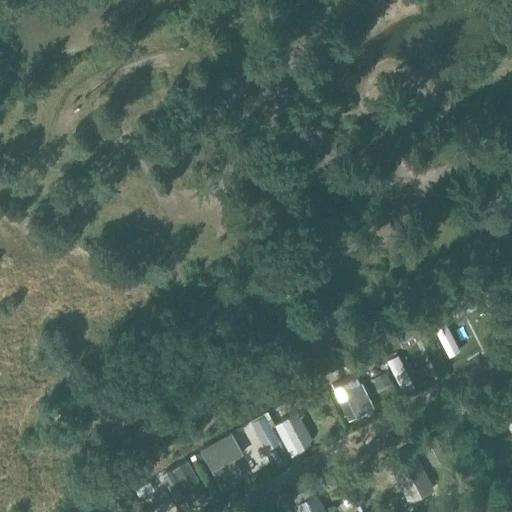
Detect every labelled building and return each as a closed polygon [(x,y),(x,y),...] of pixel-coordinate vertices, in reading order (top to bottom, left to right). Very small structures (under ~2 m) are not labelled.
[(134,0),(140,14),(155,8),(152,0),(134,0)] [(43,57),(51,57),(50,32),(30,32),(31,70),(44,69),(43,57)] [(393,59),(411,98),(435,87),(416,47),(393,59)] [(102,95),(118,118),(129,110),(113,87),(102,95)] [(123,175),(135,197),(146,190),(134,168),(123,175)] [(358,218),(373,213),(364,185),(348,191),(358,218)] [(308,232),(312,253),(324,250),(320,230),(308,232)] [(451,331),(465,325),(460,315),(445,322),(444,319),(432,325),(452,366),(464,360),(451,331)] [(411,348),(399,354),(393,342),(383,347),(403,387),(414,381),(409,371),(420,366),(411,348)] [(350,388),(359,384),(353,372),(330,383),(348,420),(362,413),(350,388)] [(511,433),(511,409),(502,415),(511,433)] [(307,441),(311,439),(298,414),(288,419),(287,418),(275,425),(291,455),(304,449),(302,446),(308,443),(307,441)] [(233,458),(241,453),(231,434),(200,450),(222,491),(234,484),(232,481),(243,476),(233,458)] [(411,447),(386,460),(408,502),(433,489),(411,447)] [(201,503),(208,498),(187,461),(179,464),(172,470),(166,472),(162,476),(175,498),(180,497),(185,492),(193,506),(201,503)] [(325,511),(315,493),(293,504),(296,511),(325,511)]
